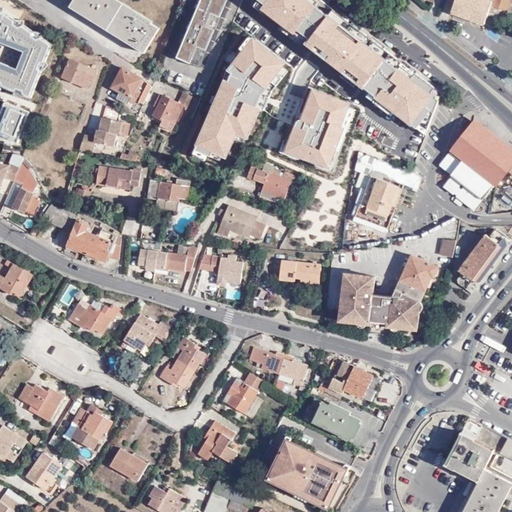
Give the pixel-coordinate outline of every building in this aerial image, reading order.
[(163,30),(115,0),(79,0),(76,5),(149,51),(163,30)] [(229,0),(201,0),(178,58),(201,68),(229,0)] [(265,0),(264,3),(269,7),(266,11),(284,25),(308,44),(315,49),(329,60),(345,73),(359,83),(372,93),(399,114),(428,136),(443,95),(440,92),(437,95),(428,88),(430,85),(417,75),(403,64),(389,54),(385,51),(373,41),(369,38),(367,42),(361,37),(363,34),(361,32),(341,16),(322,1),(320,0),(265,0)] [(457,0),(452,14),(485,26),(485,25),(489,15),(492,5),(493,0),(457,0)] [(511,0),(493,0),(492,5),(506,11),(508,12),(511,0)] [(489,15),(499,18),(503,20),(506,11),(492,5),(489,15)] [(343,14),(341,16),(361,32),(363,30),(343,14)] [(489,15),(485,25),(496,29),(499,18),(489,15)] [(0,23),(0,30),(10,34),(13,29),(0,23)] [(307,46),(308,44),(284,25),(282,27),(307,46)] [(10,34),(0,30),(0,63),(9,42),(8,42),(10,34)] [(251,38),(242,49),(245,52),(250,46),(252,48),(256,42),(251,38)] [(387,48),(375,39),(373,41),(385,51),(387,48)] [(44,82),(57,52),(31,41),(28,48),(32,51),(25,67),(34,71),(31,76),(44,82)] [(287,64),(257,41),(256,42),(252,48),(250,46),(245,52),(231,71),(234,73),(230,83),(227,81),(220,98),(223,99),(216,114),(213,113),(197,150),(209,155),(213,157),(215,152),(224,156),(228,158),(236,139),(238,134),(246,137),(249,138),(261,109),(259,108),(262,101),(264,96),(269,89),(268,88),(278,75),(287,64)] [(328,62),(329,60),(315,49),(313,51),(328,62)] [(89,89),(98,71),(72,60),(64,78),(89,89)] [(419,73),(405,62),(403,64),(417,75),(419,73)] [(134,99),(144,81),(124,70),(114,88),(123,93),(134,99)] [(231,71),(230,70),(225,80),(227,81),(230,83),(234,73),(231,71)] [(358,85),(359,83),(345,73),(344,75),(358,85)] [(284,79),(278,75),(268,88),(269,89),(264,96),(271,99),(273,92),(284,79)] [(152,93),(152,86),(144,81),(134,99),(145,105),(152,93)] [(440,92),(430,85),(428,88),(437,95),(440,92)] [(34,111),(42,114),(51,91),(44,88),(34,111)] [(351,105),(315,91),(312,98),(315,100),(310,114),(307,121),(304,120),(303,120),(301,120),(299,122),(291,142),(288,152),(302,157),(318,163),(331,168),(334,158),(337,150),(334,149),(337,142),(340,144),(346,128),(343,127),(350,109),(351,105)] [(186,92),(180,102),(186,105),(185,106),(196,111),(202,99),(186,92)] [(131,104),(134,99),(123,93),(120,98),(131,104)] [(398,116),(399,114),(372,93),(370,95),(398,116)] [(186,105),(180,102),(165,95),(155,115),(165,120),(162,126),(174,131),(185,106),(186,105)] [(220,98),(218,97),(211,112),(213,113),(216,114),(223,99),(220,98)] [(206,99),(203,98),(195,115),(199,116),(206,99)] [(312,98),(310,98),(304,112),(306,113),(310,114),(315,100),(312,98)] [(269,103),(262,101),(259,108),(261,109),(265,111),(269,103)] [(355,111),(350,109),(343,127),(346,128),(340,144),(337,142),(334,149),(337,150),(339,151),(355,111)] [(99,130),(97,138),(96,143),(97,143),(116,147),(119,135),(120,135),(123,123),(104,118),(101,131),(99,130)] [(495,184),(498,186),(503,180),(511,167),(511,152),(473,124),(453,151),(465,161),(453,176),(484,199),(495,184)] [(246,137),(238,134),(236,139),(244,142),(246,137)] [(86,135),(81,150),(95,154),(96,150),(97,146),(93,145),(95,137),(86,135)] [(378,135),(372,151),(411,167),(418,151),(378,135)] [(154,162),(160,144),(150,140),(143,158),(154,162)] [(291,142),(286,140),(282,153),(301,160),(302,157),(288,152),(291,142)] [(209,155),(197,150),(195,156),(206,161),(209,155)] [(372,176),(379,159),(360,151),(357,170),(372,176)] [(224,156),(215,152),(213,157),(222,160),(224,156)] [(331,168),(318,163),(317,166),(335,173),(340,160),(334,158),(331,168)] [(16,181),(25,186),(14,209),(26,214),(34,197),(35,193),(40,187),(31,172),(25,161),(22,168),(16,181)] [(0,192),(7,177),(16,181),(22,168),(12,164),(11,166),(0,164),(0,192)] [(74,170),(73,176),(82,178),(85,166),(76,164),(74,170)] [(267,164),(264,171),(274,175),(277,168),(267,164)] [(140,186),(141,174),(101,168),(99,186),(131,190),(132,186),(140,186)] [(277,168),(274,175),(284,179),(286,172),(277,168)] [(166,177),(167,170),(158,169),(157,176),(166,177)] [(274,175),(264,171),(260,169),(256,180),(267,184),(261,196),(284,205),(295,176),(286,172),(284,179),(274,175)] [(384,181),(372,176),(370,183),(357,217),(389,229),(406,184),(386,177),(384,181)] [(152,180),(149,199),(158,200),(157,208),(178,212),(180,198),(188,199),(189,187),(152,180)] [(77,198),(90,202),(93,192),(81,189),(77,198)] [(34,197),(26,214),(34,217),(41,201),(34,197)] [(230,206),(227,212),(225,217),(218,232),(228,236),(231,230),(251,238),(252,235),(262,239),(267,226),(259,222),(260,218),(230,206)] [(50,209),(40,222),(70,232),(74,218),(60,213),(52,210),(50,209)] [(353,228),(384,240),(389,229),(357,217),(353,228)] [(120,260),(122,237),(102,230),(100,235),(88,231),(91,224),(79,220),(68,247),(107,262),(110,256),(120,260)] [(199,227),(192,236),(197,240),(204,231),(199,227)] [(346,247),(384,242),(384,240),(353,228),(346,247)] [(467,289),(508,235),(502,231),(498,230),(492,238),(489,236),(462,271),(464,274),(460,280),(460,284),(467,289)] [(442,255),(452,258),(456,242),(445,241),(442,255)] [(201,249),(184,246),(183,255),(143,250),(141,264),(186,270),(188,269),(194,269),(201,249)] [(261,252),(259,260),(267,262),(269,256),(261,252)] [(204,256),(200,269),(233,275),(234,269),(239,270),(240,254),(235,254),(234,260),(204,256)] [(413,256),(402,281),(427,291),(430,285),(432,286),(440,268),(413,256)] [(31,276),(5,262),(1,267),(8,270),(3,280),(0,278),(0,291),(10,297),(11,293),(19,298),(31,276)] [(320,285),(322,270),(283,265),(281,280),(297,283),(298,276),(302,277),(302,280),(312,281),(311,284),(320,285)] [(357,319),(371,321),(382,295),(375,294),(377,277),(348,273),(342,321),(356,323),(357,319)] [(76,284),(68,280),(64,288),(72,292),(76,284)] [(371,321),(369,324),(391,327),(392,324),(402,325),(402,329),(419,331),(421,313),(419,312),(420,300),(422,301),(423,301),(427,291),(402,281),(395,297),(382,295),(371,321)] [(82,299),(75,309),(86,315),(93,305),(82,299)] [(145,302),(138,299),(135,305),(141,309),(145,302)] [(86,315),(75,309),(69,320),(85,330),(86,327),(94,332),(96,330),(103,334),(112,320),(114,321),(121,310),(112,305),(110,309),(106,307),(102,313),(93,305),(86,315)] [(148,340),(152,342),(154,338),(163,342),(169,331),(157,324),(155,327),(137,317),(124,340),(142,350),(145,345),(148,340)] [(198,363),(203,354),(198,350),(200,346),(184,336),(172,355),(177,359),(174,364),(168,361),(158,376),(175,386),(177,383),(182,387),(198,363)] [(306,364),(292,358),(291,360),(274,355),(275,353),(252,345),(247,358),(258,362),(263,364),(262,368),(278,373),(293,378),(292,382),(299,384),(306,364)] [(291,360),(292,358),(292,356),(276,350),(275,353),(274,355),(291,360)] [(208,357),(203,354),(198,363),(202,366),(208,357)] [(373,374),(344,360),(342,364),(339,363),(328,385),(342,392),(345,388),(362,396),(373,374)] [(264,381),(249,372),(242,383),(246,385),(244,388),(234,383),(223,401),(243,414),(255,396),(264,381)] [(277,377),(292,382),(293,378),(278,373),(277,377)] [(246,385),(242,383),(236,379),(234,383),(244,388),(246,385)] [(367,391),(373,395),(380,383),(375,379),(367,391)] [(343,393),(342,392),(328,385),(321,382),(318,388),(340,398),(343,393)] [(49,422),(64,397),(50,389),(48,392),(36,384),(33,389),(27,384),(19,397),(31,405),(29,409),(49,422)] [(295,401),(298,397),(288,391),(286,395),(295,401)] [(262,400),(255,396),(243,414),(250,418),(262,400)] [(351,438),(360,419),(315,397),(305,418),(351,438)] [(98,413),(100,408),(93,404),(89,411),(83,407),(74,421),(80,425),(74,436),(94,448),(105,430),(108,432),(114,422),(102,415),(98,413)] [(481,425),(468,419),(461,432),(475,438),(481,425)] [(214,421),(206,434),(209,436),(207,440),(198,454),(208,461),(213,453),(228,461),(230,463),(237,453),(225,446),(233,433),(214,421)] [(4,455),(7,457),(13,461),(26,441),(2,426),(0,429),(0,457),(1,458),(4,455)] [(475,438),(461,432),(446,462),(482,479),(465,511),(501,511),(511,491),(511,482),(485,470),(496,448),(475,438)] [(511,440),(509,439),(502,451),(511,456),(511,440)] [(320,503),(328,507),(344,475),(341,473),(344,467),(289,442),(287,448),(284,446),(268,479),(277,483),(278,480),(288,485),(287,488),(301,494),(302,492),(321,501),(320,503)] [(132,456),(121,450),(111,467),(137,483),(145,467),(131,458),(132,456)] [(61,464),(44,453),(27,477),(44,489),(61,464)] [(252,508),(259,492),(248,486),(219,473),(219,474),(212,491),(230,499),(244,505),(252,508)] [(185,497),(170,489),(169,492),(164,489),(155,485),(150,497),(156,500),(152,506),(161,511),(169,511),(173,506),(179,509),(185,497)] [(5,495),(21,506),(25,500),(9,489),(5,495)] [(224,511),(227,507),(230,499),(212,491),(202,511),(224,511)] [(320,503),(321,501),(302,492),(301,494),(320,503)] [(0,511),(16,511),(21,506),(5,495),(4,494),(0,500),(0,499),(0,511)] [(156,500),(150,497),(146,503),(152,506),(156,500)] [(237,511),(240,511),(244,505),(230,499),(227,507),(237,511)]
